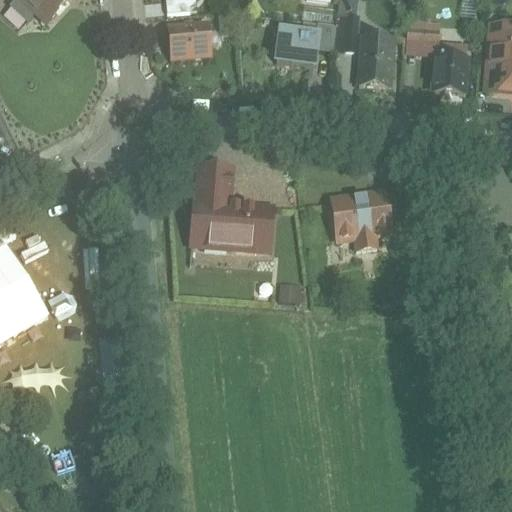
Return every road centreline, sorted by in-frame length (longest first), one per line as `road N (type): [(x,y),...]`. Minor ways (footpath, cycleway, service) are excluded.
road 1 (residential): [(132,123),(221,120),(511,146)]
road 2 (unknown): [(479,511),(444,140)]
road 3 (unclassified): [(166,511),(137,184)]
road 4 (residential): [(0,191),(132,123)]
road 5 (residential): [(132,123),(119,0)]
